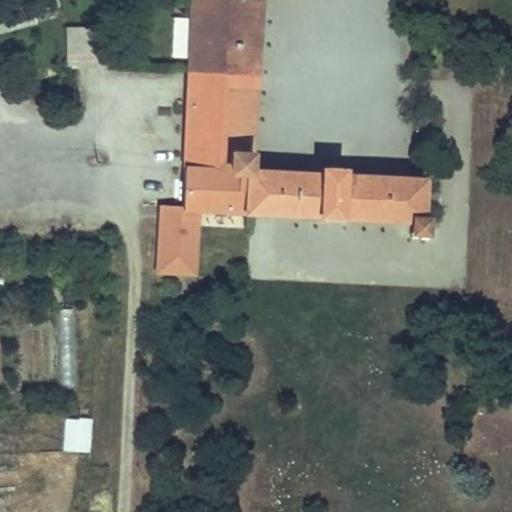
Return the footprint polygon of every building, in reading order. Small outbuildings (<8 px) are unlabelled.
[(257,74),(260,0),(188,0),(186,71),(257,74)] [(5,9),(9,27),(31,20),(26,3),(21,4),(5,9)] [(0,29),(9,27),(5,9),(0,10),(0,29)] [(103,28),(65,28),(66,61),(104,60),(103,28)] [(186,71),(185,91),(257,94),(257,74),(186,71)] [(254,169),(257,94),(185,91),(180,208),(200,209),(405,219),(405,236),(424,237),(424,217),(420,212),(421,176),(415,176),(254,169)] [(200,209),(180,208),(156,207),(153,276),(197,278),(200,209)] [(351,433),(359,304),(306,301),(303,352),(253,349),(251,375),(301,378),(298,430),(351,433)] [(91,418),(64,416),(62,450),(90,451),(91,418)]
